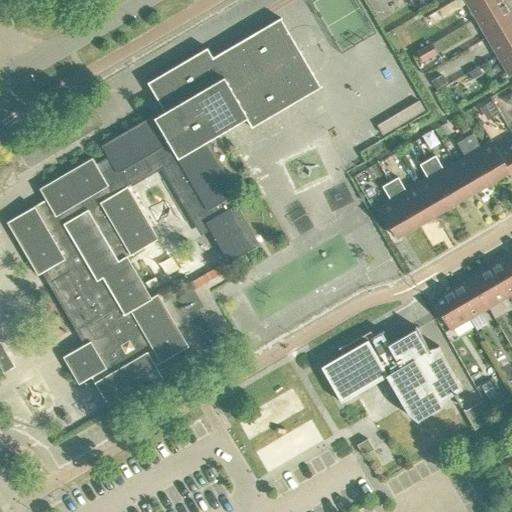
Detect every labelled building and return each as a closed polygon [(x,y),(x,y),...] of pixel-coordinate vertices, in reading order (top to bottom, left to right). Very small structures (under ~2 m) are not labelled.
[(464,0),(475,19),(505,1),(504,0),(464,0)] [(475,19),(486,37),(511,21),(511,12),(505,1),(475,19)] [(34,206),(7,222),(37,275),(48,269),(54,279),(51,281),(78,329),(88,323),(96,337),(63,357),(78,384),(91,376),(110,409),(162,379),(155,366),(188,346),(157,294),(150,298),(126,258),(158,239),(126,186),(162,165),(200,230),(208,225),(228,260),(259,244),(236,205),(231,207),(226,199),(237,193),(206,141),(245,118),(251,128),(320,87),(280,18),(212,57),(207,48),(147,83),(164,112),(155,117),(154,115),(101,146),(108,157),(95,164),(92,158),(39,189),(46,201),(35,208),(34,206)] [(511,21),(486,37),(497,56),(511,46),(511,21)] [(421,60),(435,53),(431,45),(417,53),(421,60)] [(511,46),(497,56),(508,75),(511,72),(511,46)] [(482,74),(478,67),(467,72),(471,80),(482,74)] [(436,90),(447,83),(442,75),(431,81),(436,90)] [(511,104),(511,92),(502,97),(505,103),(511,105),(511,104)] [(382,135),(424,110),(419,100),(377,125),(382,135)] [(498,114),(490,101),(479,108),(487,121),(498,114)] [(472,134),(464,138),(490,183),(508,172),(509,172),(496,150),(496,149),(492,141),(480,148),(472,134)] [(464,157),(454,163),(471,194),(490,183),(464,138),(456,143),(464,157)] [(511,140),(496,149),(496,150),(509,172),(508,172),(511,179),(511,140)] [(435,155),(427,160),(453,204),(471,194),(454,163),(443,170),(435,155)] [(427,179),(416,185),(434,215),(453,204),(427,160),(419,165),(427,179)] [(397,177),(389,182),(415,226),(434,215),(416,185),(406,191),(397,177)] [(415,226),(389,182),(382,186),(390,201),(378,207),(396,238),(415,226)] [(511,263),(507,255),(489,266),(506,297),(511,293),(511,263)] [(489,266),(470,277),(488,308),(506,297),(489,266)] [(190,283),(193,290),(222,273),(218,267),(190,283)] [(470,277),(451,288),(469,318),(488,308),(470,277)] [(469,318),(451,288),(432,299),(450,330),(469,318)] [(461,389),(442,355),(440,352),(439,349),(438,347),(429,349),(416,328),(388,345),(380,332),(373,336),(370,331),(349,343),(346,345),(343,346),(340,347),(342,355),(321,367),(341,402),(386,376),(406,411),(407,412),(411,417),(418,421),(419,419),(442,406),(439,402),(461,389)] [(0,367),(3,373),(14,366),(0,342),(0,367)] [(496,392),(489,381),(481,386),(487,397),(496,392)] [(468,420),(473,427),(474,430),(475,429),(492,419),(481,401),(465,411),(469,419),(468,420)] [(356,445),(362,455),(373,449),(367,439),(356,445)]
